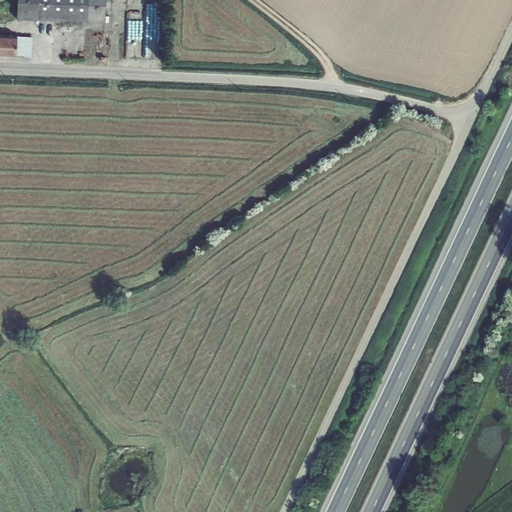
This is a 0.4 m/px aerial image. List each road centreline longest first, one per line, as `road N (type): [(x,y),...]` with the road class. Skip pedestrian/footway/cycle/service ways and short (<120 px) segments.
road 1 (unclassified): [(0,64),(261,75),(473,106)]
road 2 (unclassified): [(284,511),(473,106)]
road 3 (trunk): [(511,141),(336,511)]
road 4 (trunk): [(370,511),(511,216)]
